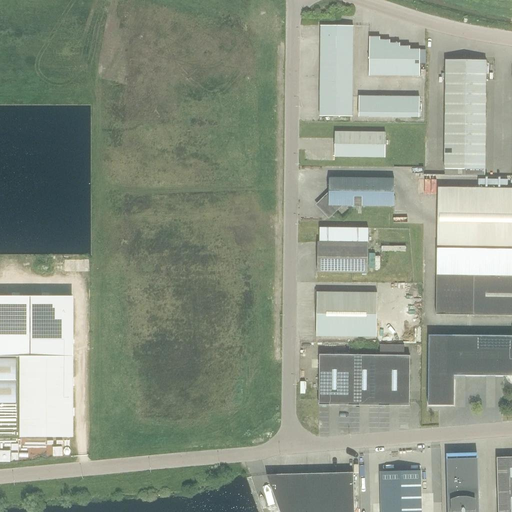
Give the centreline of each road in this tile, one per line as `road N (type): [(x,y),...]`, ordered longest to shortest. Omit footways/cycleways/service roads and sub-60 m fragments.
road 1 (unclassified): [(296,0),(287,448)]
road 2 (unclassified): [(287,448),(0,478)]
road 3 (unclassified): [(511,428),(287,448)]
road 4 (unclassified): [(511,38),(361,0)]
